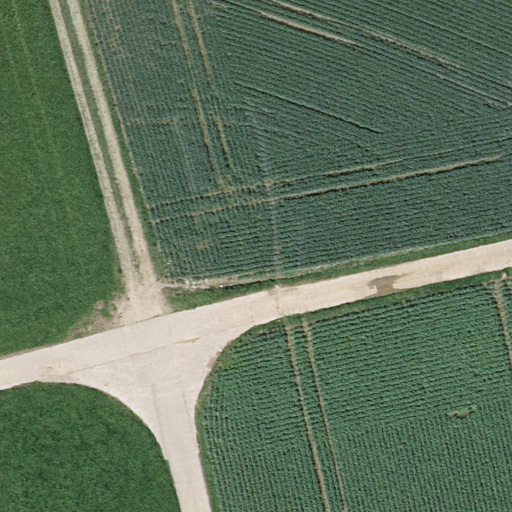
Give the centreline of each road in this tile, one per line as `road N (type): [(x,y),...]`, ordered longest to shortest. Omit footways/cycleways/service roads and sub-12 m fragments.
road 1 (track): [(147,346),(511,252)]
road 2 (track): [(147,346),(56,0)]
road 3 (track): [(147,346),(185,511)]
road 4 (track): [(0,387),(147,346)]
